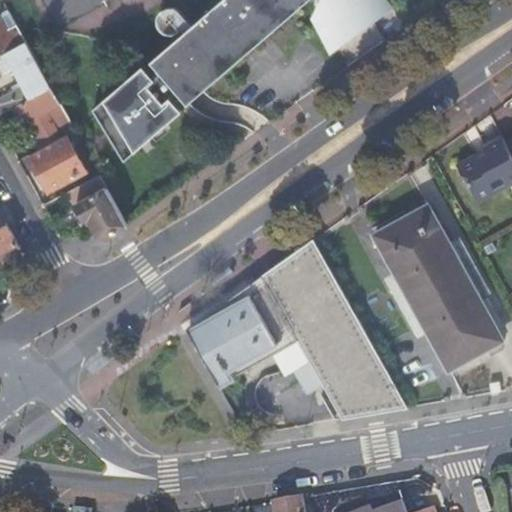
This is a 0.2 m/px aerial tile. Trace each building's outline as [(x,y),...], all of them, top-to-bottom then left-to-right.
[(220,0),(152,59),(161,70),(155,77),(144,64),(93,107),(123,160),(154,134),(167,123),(183,109),(171,96),(179,90),(189,102),(308,0),(220,0)] [(389,9),(385,0),(321,0),(321,3),(318,10),(315,14),(343,48),(368,27),(389,9)] [(0,20),(7,33),(18,27),(9,12),(0,16),(0,20)] [(0,57),(27,44),(18,27),(7,33),(0,20),(0,57)] [(0,114),(21,103),(51,87),(27,44),(0,57),(0,58),(11,79),(20,74),(22,79),(25,85),(0,98),(0,114)] [(67,135),(75,130),(51,87),(21,103),(25,109),(45,147),(67,135)] [(171,127),(167,123),(154,134),(158,138),(171,127)] [(87,171),(67,135),(45,147),(30,156),(40,174),(50,192),(87,171)] [(484,149),(503,139),(500,135),(482,145),(484,149)] [(511,155),(505,143),(503,139),(484,149),(485,151),(488,156),(483,158),(478,161),(476,157),(457,168),(479,205),(511,186),(511,155)] [(485,151),(476,157),(478,161),(483,158),(488,156),(485,151)] [(102,236),(107,237),(128,222),(100,174),(67,192),(75,206),(78,204),(82,212),(86,220),(90,217),(101,236),(102,236)] [(505,346),(502,341),(505,339),(429,205),(376,235),(413,300),(452,369),(491,347),(493,352),(498,349),(505,346)] [(0,253),(18,243),(8,224),(0,228),(0,253)] [(303,511),(301,499),(275,503),(276,511),(303,511)] [(435,511),(434,507),(419,511),(406,511),(402,502),(387,507),(372,511),(370,507),(356,511),(435,511)]
